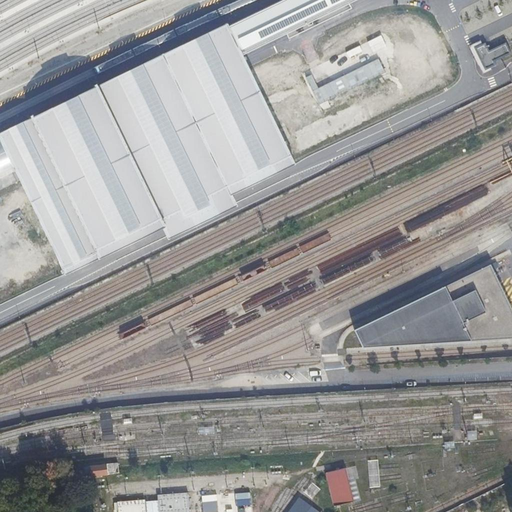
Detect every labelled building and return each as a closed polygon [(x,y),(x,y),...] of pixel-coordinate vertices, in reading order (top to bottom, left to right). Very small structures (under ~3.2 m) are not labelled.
[(282,0),(227,27),(240,54),(352,0),(282,0)] [(163,54),(230,194),(294,164),(240,54),(227,27),(226,24),(163,54)] [(163,54),(95,86),(163,227),(168,237),(236,204),(230,194),(163,54)] [(0,132),(0,141),(64,274),(163,227),(95,86),(0,132)] [(511,305),(495,267),(359,333),(366,349),(511,339),(511,305)] [(367,460),(369,488),(380,487),(377,460),(367,460)] [(117,463),(107,465),(108,475),(119,474),(117,463)] [(108,475),(107,465),(84,467),(85,478),(108,476),(108,475)] [(344,468),(324,473),(333,507),(353,502),(344,468)] [(268,511),(280,489),(272,485),(257,511),(268,511)] [(251,511),(249,491),(201,496),(201,511),(251,511)] [(157,496),(158,511),(189,511),(187,493),(157,496)] [(143,511),(143,500),(117,502),(117,511),(143,511)]
